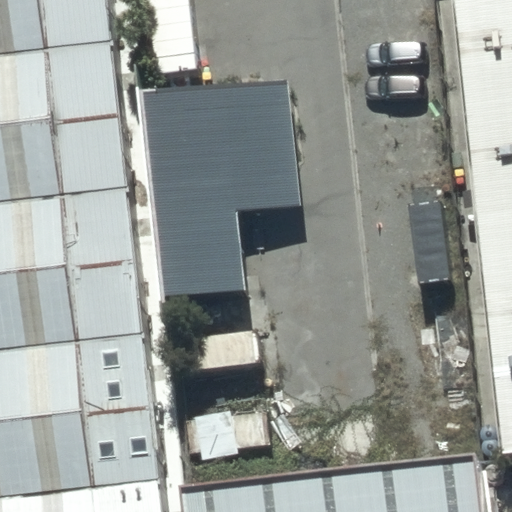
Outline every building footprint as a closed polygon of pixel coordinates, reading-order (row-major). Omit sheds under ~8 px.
[(0,0),(0,511),(154,511),(101,0),(0,0)] [(194,0),(148,0),(155,80),(201,75),(194,0)] [(511,0),(445,0),(501,469),(511,467),(511,0)] [(282,96),(139,108),(155,312),(239,306),(232,224),(292,220),(282,96)] [(183,380),(225,375),(262,371),(258,338),(179,347),(183,380)] [(263,464),(255,390),(180,398),(188,472),(263,464)] [(477,511),(475,482),(180,510),(179,511),(477,511)]
